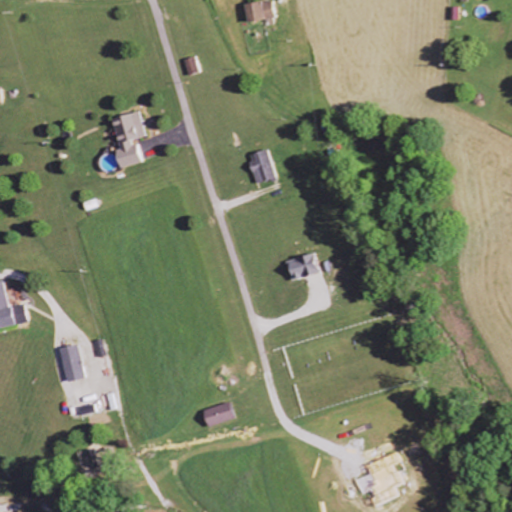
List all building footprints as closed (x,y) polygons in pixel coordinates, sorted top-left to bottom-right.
[(241,4),(243,22),(273,20),(272,2),(241,4)] [(141,163),(135,141),(143,139),(136,112),(106,120),(119,169),(141,163)] [(248,155),(254,184),(274,180),(268,151),(248,155)] [(284,262),(289,281),(319,273),(314,254),(284,262)] [(0,283),(0,328),(12,327),(5,282),(0,283)] [(83,380),(79,346),(60,348),(64,382),(83,380)] [(200,411),(204,428),(231,422),(228,405),(200,411)]
